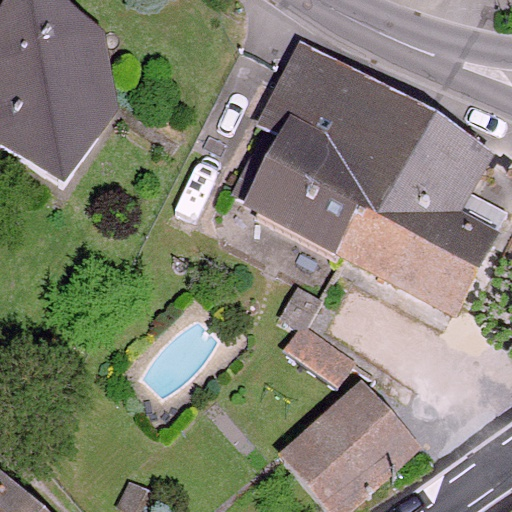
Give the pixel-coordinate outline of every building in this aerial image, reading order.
[(43,7),(33,0),(24,0),(0,35),(0,105),(20,120),(4,143),(66,187),(115,118),(72,88),(101,47),(43,7)] [(329,84),(300,71),(232,198),(258,212),(255,218),(451,321),(509,219),(474,200),(454,235),(441,227),(476,163),(458,151),(394,115),(338,87),(329,84)] [(355,369),(305,333),(289,357),(338,392),(355,369)] [(354,511),(413,460),(361,400),(286,466),(326,511),(354,511)] [(0,511),(23,511),(0,490),(0,511)]
